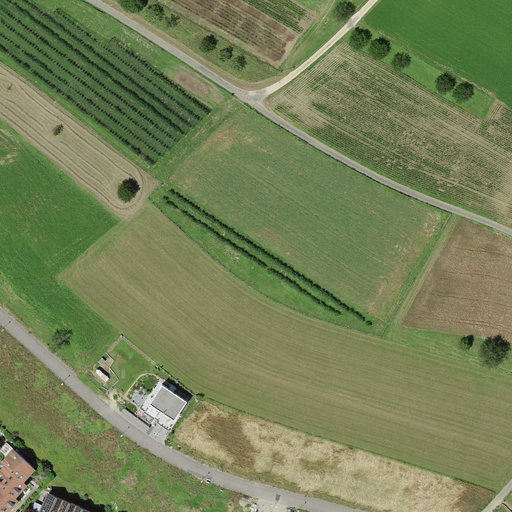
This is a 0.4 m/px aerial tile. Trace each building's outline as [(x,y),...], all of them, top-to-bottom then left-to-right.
[(187,402),(162,386),(150,405),(174,421),(187,402)] [(0,448),(0,450),(6,456),(13,449),(6,442),(0,448)] [(36,470),(13,449),(6,456),(0,462),(0,463),(3,466),(4,465),(24,483),(36,470)] [(4,465),(3,466),(0,470),(0,484),(16,499),(27,486),(24,483),(4,465)] [(0,510),(2,511),(10,511),(19,502),(16,499),(0,484),(0,510)] [(39,511),(57,511),(63,500),(48,493),(39,511)] [(73,511),(76,506),(63,500),(57,511),(73,511)]
